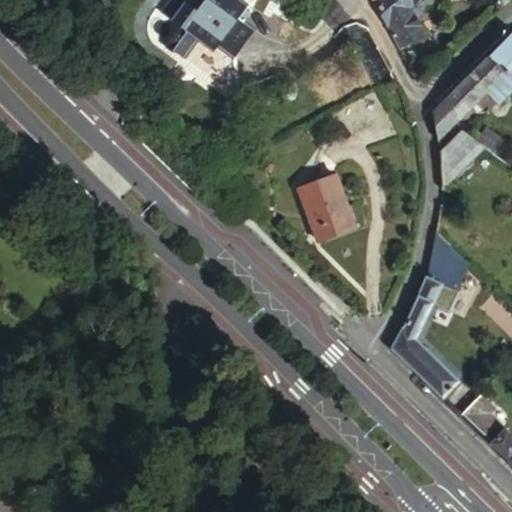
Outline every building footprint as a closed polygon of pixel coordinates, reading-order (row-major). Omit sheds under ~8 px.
[(176,0),(165,17),(172,22),(158,44),(177,58),(194,32),(229,56),(248,27),(232,15),(241,1),(239,0),(176,0)] [(377,0),(376,1),(380,9),(398,41),(401,49),(429,34),(415,6),(422,0),(377,0)] [(511,84),(511,31),(437,109),(436,115),(436,117),(436,120),(437,124),(439,136),(492,83),(503,94),(511,84)] [(442,174),(442,185),(485,142),(478,137),(463,125),(440,149),(440,153),(442,174)] [(478,137),(485,142),(494,149),(503,137),(487,125),(478,137)] [(350,224),(332,174),(296,187),(313,237),(350,224)] [(59,211),(53,198),(29,207),(35,222),(59,211)] [(471,259),(440,229),(433,259),(430,274),(395,343),(445,393),(459,377),(418,337),(448,280),(461,288),(471,259)] [(494,441),(511,457),(511,428),(496,412),(502,406),(487,391),(466,413),(494,441)]
